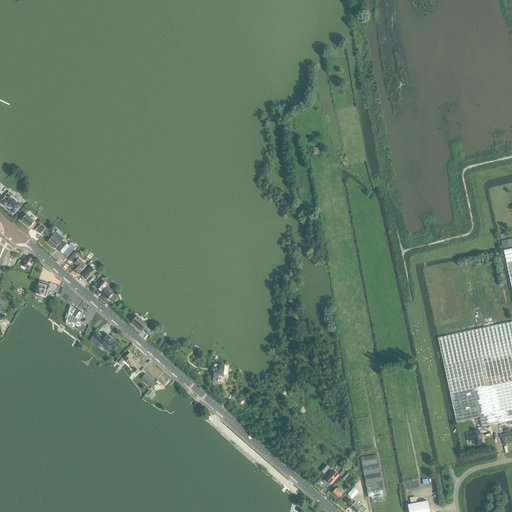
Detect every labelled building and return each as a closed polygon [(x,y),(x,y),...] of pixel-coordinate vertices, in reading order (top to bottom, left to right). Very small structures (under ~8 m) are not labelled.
[(345,167),(348,166),(346,155),(338,156),(345,167)] [(14,214),(21,204),(18,202),(18,201),(11,196),(13,194),(9,192),(7,194),(0,203),(4,206),(5,205),(6,206),(9,209),(9,208),(11,209),(10,210),(14,214)] [(35,221),(27,214),(21,220),(30,227),(35,221)] [(41,224),(36,230),(40,234),(45,228),(41,224)] [(52,236),(47,242),(55,249),(59,245),(64,239),(56,232),(52,236)] [(511,239),(501,242),(503,248),(508,247),(508,246),(511,246),(511,243),(511,242),(511,239)] [(60,246),(57,249),(67,257),(75,248),(76,247),(71,243),(70,244),(68,246),(64,242),(62,244),(60,246)] [(74,253),(68,259),(71,262),(76,256),(74,253)] [(28,269),(34,261),(27,256),(22,265),(28,269)] [(78,274),(86,266),(84,264),(82,261),(79,260),(76,264),(78,266),(74,271),(78,274)] [(90,266),(82,274),(87,278),(87,279),(95,270),(94,271),(90,266)] [(99,284),(96,288),(101,292),(101,291),(103,292),(101,294),(107,299),(108,298),(111,300),(115,295),(113,293),(112,294),(106,289),(104,287),(107,284),(102,280),(99,284)] [(52,290),(55,284),(50,283),(50,284),(39,281),(35,294),(45,297),(48,289),(52,290)] [(71,308),(64,320),(75,330),(82,317),(71,308)] [(137,316),(131,322),(141,331),(143,329),(148,333),(150,330),(146,326),(147,325),(137,316)] [(511,410),(511,322),(439,338),(442,357),(457,423),(480,418),(482,427),(511,420),(511,412),(511,411),(511,410)] [(95,335),(90,340),(99,349),(102,346),(110,353),(115,349),(118,345),(112,339),(109,336),(108,337),(106,336),(104,338),(97,332),(95,335)] [(125,355),(118,362),(120,364),(124,360),(132,367),(131,368),(135,371),(134,373),(136,375),(139,371),(137,369),(140,366),(137,363),(139,361),(130,353),(127,356),(125,355)] [(223,376),(224,365),(219,364),(219,367),(214,367),(212,381),(217,382),(218,376),(223,376)] [(151,387),(155,382),(145,374),(141,378),(151,387)] [(154,393),(151,391),(149,389),(145,394),(148,396),(150,398),(154,393)] [(483,443),(480,431),(472,432),(472,433),(467,434),(469,441),(474,440),(475,445),(483,443)] [(386,511),(383,495),(381,482),(379,473),(375,455),(361,457),(364,475),(366,485),(368,497),(371,497),(373,511),(386,511)] [(321,483),(327,489),(334,480),(328,475),(321,483)] [(335,489),(332,492),(339,498),(343,494),(345,491),(341,488),(341,489),(339,487),(337,489),(336,488),(335,489)] [(352,499),(358,492),(353,488),(347,495),(352,499)] [(429,511),(427,501),(407,505),(408,511),(429,511)] [(362,507),(359,505),(356,502),(350,508),(355,511),(357,511),(359,510),(361,511),(363,511),(366,509),(363,506),(362,507)]
